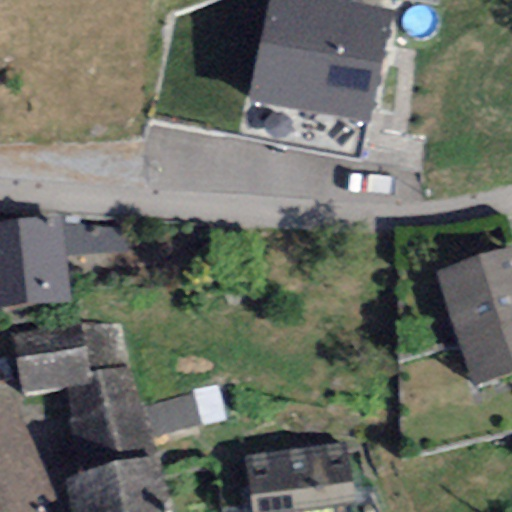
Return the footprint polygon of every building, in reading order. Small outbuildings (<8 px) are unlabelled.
[(391,11),(336,0),(268,0),(248,101),(367,125),(391,11)] [(60,216),(0,222),(0,309),(70,302),(60,216)] [(511,247),(436,273),(473,386),(511,373),(511,247)] [(80,323),(10,335),(21,396),(65,388),(80,473),(154,456),(151,441),(142,409),(132,366),(127,367),(119,324),(81,327),(80,323)] [(0,401),(0,493),(7,511),(59,511),(12,396),(0,401)] [(142,409),(151,441),(202,428),(194,396),(142,409)] [(347,443),(243,457),(245,471),(250,511),(296,511),(356,504),(347,443)] [(80,473),(61,477),(69,511),(171,511),(159,455),(154,456),(80,473)] [(220,511),(250,511),(245,471),(215,475),(220,511)]
